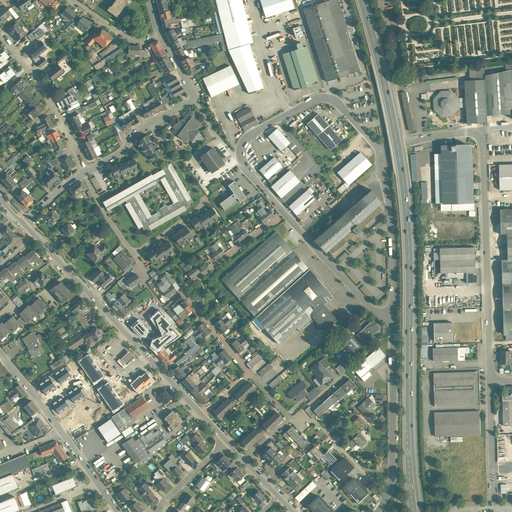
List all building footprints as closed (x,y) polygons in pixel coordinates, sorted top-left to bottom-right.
[(31,3),(28,0),(18,0),(16,2),(22,11),(26,8),(27,9),(28,8),(26,6),(31,3)] [(60,3),(54,0),(39,0),(47,5),(48,4),(55,9),(60,3)] [(110,6),(107,10),(117,17),(125,6),(116,0),(115,0),(111,7),(110,6)] [(215,0),(209,0),(213,13),(219,35),(224,33),(215,0)] [(241,0),(215,0),(224,33),(228,50),(249,43),(253,42),(241,0)] [(291,0),(259,0),(265,18),(294,9),(291,0)] [(337,0),(331,0),(303,9),(327,82),(360,71),(337,0)] [(166,1),(157,3),(159,14),(170,11),(169,5),(167,6),(166,1)] [(8,10),(5,6),(0,10),(0,18),(3,22),(12,14),(8,10)] [(76,13),(68,6),(62,13),(70,21),(76,13)] [(170,11),(159,14),(161,20),(172,17),(175,16),(174,10),(170,11)] [(172,17),(161,20),(163,28),(170,26),(170,24),(181,21),(180,19),(176,19),(175,16),(172,17)] [(79,22),(76,25),(76,26),(84,32),(89,25),(90,25),(90,24),(87,21),(86,22),(82,18),(79,22)] [(76,19),(69,26),(73,29),(76,26),(76,25),(79,22),(76,19)] [(15,24),(8,30),(12,35),(12,34),(17,40),(17,41),(26,33),(25,33),(17,23),(15,24)] [(300,26),(294,27),(296,36),(302,35),(300,26)] [(44,34),(38,27),(32,32),(37,37),(38,39),(44,34)] [(102,29),(97,35),(98,37),(95,40),(104,48),(112,38),(102,29)] [(173,32),(172,29),(165,33),(170,42),(176,38),(175,36),(181,33),(179,29),(173,32)] [(37,37),(32,32),(27,36),(31,41),(37,37)] [(90,46),(95,40),(98,37),(97,35),(94,33),(86,42),(89,45),(90,46)] [(224,33),(219,35),(220,41),(223,51),(228,50),(224,33)] [(219,35),(186,42),(187,44),(185,45),(184,45),(186,49),(220,41),(219,35)] [(177,40),(170,43),(174,49),(181,47),(177,40)] [(40,41),(28,51),(34,58),(46,48),(40,41)] [(158,41),(147,45),(149,50),(152,48),(154,52),(162,48),(158,41)] [(301,42),(296,44),(297,49),(283,54),(292,83),(291,84),(292,85),(294,90),(301,88),(302,89),(304,88),(305,88),(308,87),(311,86),(310,85),(318,82),(306,46),(303,48),(301,42)] [(249,43),(228,50),(249,94),(263,89),(249,43)] [(90,46),(89,45),(85,48),(89,53),(93,50),(90,46)] [(139,46),(128,46),(128,55),(139,55),(139,50),(139,46)] [(122,47),(108,56),(111,61),(125,52),(122,47)] [(162,48),(154,52),(156,56),(164,52),(162,48)] [(181,48),(175,51),(180,61),(187,58),(181,48)] [(4,51),(0,54),(0,53),(0,68),(8,62),(6,60),(9,57),(4,51)] [(164,52),(156,56),(156,57),(153,59),(153,60),(155,63),(158,61),(166,56),(164,52)] [(166,56),(158,61),(166,74),(174,70),(166,56)] [(191,58),(187,58),(180,61),(186,70),(193,66),(199,62),(198,59),(194,62),(191,58)] [(104,59),(94,66),(97,71),(107,64),(104,59)] [(57,64),(53,68),(53,69),(47,74),(53,81),(64,72),(57,64)] [(16,74),(9,66),(3,71),(4,72),(0,74),(0,77),(5,83),(16,74)] [(194,68),(193,66),(186,70),(189,76),(202,70),(200,66),(194,68)] [(230,66),(203,79),(211,97),(239,84),(230,66)] [(511,69),(511,70),(485,75),(485,79),(473,80),(469,80),(465,81),(466,98),(466,107),(467,123),(488,123),(487,115),(505,114),(505,115),(511,114),(511,69)] [(94,82),(105,78),(103,73),(93,77),(94,82)] [(175,76),(165,81),(168,87),(178,81),(175,76)] [(27,85),(21,79),(15,85),(11,89),(17,95),(25,87),(27,85)] [(89,80),(84,83),(89,90),(94,87),(89,80)] [(178,81),(168,87),(171,92),(181,86),(178,81)] [(159,95),(153,85),(149,87),(155,98),(159,95)] [(181,86),(171,92),(174,97),(184,92),(181,86)] [(30,93),(25,87),(18,94),(23,99),(28,94),(28,95),(30,93)] [(414,130),(406,92),(401,93),(410,131),(414,130)] [(451,92),(441,93),(435,100),(436,109),(443,115),(452,115),(458,108),(466,107),(466,98),(457,99),(451,92)] [(71,95),(60,101),(64,110),(72,106),(71,103),(73,102),(74,101),(71,95)] [(163,108),(157,98),(160,97),(159,95),(155,98),(156,99),(153,101),(154,103),(149,106),(154,113),(163,108)] [(39,104),(32,96),(30,97),(26,101),(25,102),(30,107),(33,110),(39,104)] [(95,101),(84,107),(84,106),(76,110),(78,114),(97,104),(95,101)] [(33,110),(28,115),(33,120),(36,117),(44,110),(39,104),(33,110)] [(149,106),(145,108),(144,106),(139,108),(145,118),(154,113),(149,106)] [(248,107),(235,114),(240,123),(253,116),(248,107)] [(189,112),(183,120),(182,119),(180,122),(179,121),(176,124),(175,124),(173,127),(175,128),(172,132),(178,136),(179,135),(182,137),(182,136),(187,140),(189,139),(191,141),(194,137),(194,136),(194,135),(193,134),(194,133),(196,135),(199,131),(196,129),(198,126),(197,124),(199,122),(195,119),(196,118),(195,116),(194,115),(193,111),(189,112)] [(139,122),(133,112),(129,114),(130,117),(125,119),(130,127),(139,122)] [(78,114),(69,119),(73,128),(81,124),(85,122),(82,117),(80,118),(78,114)] [(328,125),(318,114),(306,124),(317,136),(328,125)] [(253,116),(240,123),(244,131),(257,124),(253,116)] [(50,119),(48,120),(47,117),(40,120),(42,124),(45,130),(53,126),(50,119)] [(130,127),(125,119),(122,121),(121,120),(118,122),(117,122),(122,131),(130,127)] [(91,130),(88,123),(82,126),(83,129),(86,128),(88,132),(90,131),(89,131),(91,130)] [(42,124),(35,128),(38,133),(44,130),(45,130),(42,124)] [(82,126),(81,124),(73,128),(78,137),(88,132),(86,128),(83,129),(82,126)] [(341,140),(328,125),(317,136),(330,150),(341,140)] [(206,128),(201,131),(206,138),(211,135),(206,128)] [(290,143),(277,128),(268,136),(281,151),(290,143)] [(56,131),(47,136),(49,140),(48,140),(47,141),(49,144),(51,142),(52,142),(60,138),(56,131)] [(43,134),(40,137),(39,138),(37,140),(39,143),(44,141),(46,140),(43,134)] [(157,150),(156,147),(157,147),(155,144),(152,146),(151,144),(152,143),(147,135),(143,137),(144,138),(141,139),(142,140),(138,142),(142,148),(147,156),(150,155),(153,161),(157,159),(157,158),(159,157),(159,158),(163,155),(159,149),(157,150)] [(60,138),(52,142),(54,145),(52,146),(54,150),(63,146),(60,138)] [(93,148),(89,140),(81,144),(85,152),(93,148)] [(468,145),(442,145),(444,203),(444,204),(474,203),(472,148),(468,145)] [(224,164),(212,147),(200,157),(212,173),(224,164)] [(97,156),(93,148),(85,152),(89,160),(97,156)] [(61,149),(56,151),(57,154),(55,155),(56,158),(64,154),(61,149)] [(356,156),(337,172),(348,185),(367,168),(371,165),(365,157),(360,152),(356,156)] [(28,156),(23,161),(24,161),(27,165),(29,163),(32,161),(32,160),(28,156)] [(68,156),(60,160),(66,170),(73,166),(72,163),(71,159),(70,159),(68,156)] [(282,166),(274,157),(259,170),(267,179),(282,166)] [(59,164),(56,158),(49,162),(53,166),(53,167),(59,164)] [(133,158),(125,163),(126,164),(123,165),(122,163),(119,164),(120,165),(117,166),(116,164),(110,168),(112,172),(113,174),(115,178),(121,174),(123,177),(131,173),(131,172),(138,169),(136,165),(137,165),(135,163),(136,162),(133,158)] [(142,227),(145,231),(150,229),(150,230),(186,209),(185,208),(190,206),(187,201),(190,199),(190,200),(190,199),(170,163),(169,163),(170,164),(164,167),(165,169),(163,171),(163,170),(152,176),(152,175),(103,203),(107,210),(125,200),(127,203),(126,204),(125,204),(139,228),(140,228),(139,228),(142,227)] [(9,166),(4,171),(6,173),(11,169),(14,166),(12,164),(9,166)] [(511,164),(499,165),(500,190),(511,189),(511,164)] [(6,173),(0,179),(6,185),(12,179),(9,176),(13,171),(11,169),(6,173)] [(290,170),(270,187),(281,198),(300,181),(290,170)] [(59,177),(53,171),(48,177),(53,182),(59,177)] [(48,177),(42,182),(47,188),(53,182),(48,177)] [(17,185),(12,179),(6,185),(11,191),(17,185)] [(27,180),(20,186),(23,189),(29,183),(27,180)] [(85,188),(80,181),(75,185),(80,192),(83,190),(83,191),(86,189),(85,188)] [(239,187),(234,181),(228,186),(240,202),(246,197),(241,191),(243,190),(240,186),(239,187)] [(343,184),(337,190),(340,193),(347,188),(343,184)] [(80,192),(75,185),(69,189),(73,195),(75,197),(78,195),(77,194),(80,192)] [(27,195),(21,189),(15,195),(21,201),(27,195)] [(306,190),(288,206),(296,216),(315,199),(306,190)] [(371,190),(314,241),(325,253),(328,250),(332,255),(355,234),(360,230),(360,229),(383,210),(379,205),(382,202),(371,190)] [(345,194),(341,197),(346,203),(349,199),(345,194)] [(33,201),(27,195),(21,201),(27,207),(33,201)] [(474,203),(444,204),(444,203),(441,203),(441,204),(441,211),(469,210),(470,216),(474,216),(474,203)] [(274,215),(269,209),(267,211),(263,206),(260,209),(268,220),(274,215)] [(205,215),(203,216),(201,214),(197,217),(196,216),(190,221),(193,225),(193,224),(194,226),(197,230),(202,225),(204,228),(212,223),(217,218),(215,215),(216,214),(215,212),(212,208),(205,214),(205,215)] [(268,220),(260,209),(257,211),(261,216),(259,217),(259,218),(258,218),(261,223),(263,222),(263,223),(268,220)] [(511,209),(500,210),(501,235),(499,235),(499,260),(502,260),(504,335),(505,335),(506,335),(511,334),(511,209)] [(55,210),(53,211),(52,210),(51,211),(50,210),(46,214),(47,215),(45,217),(52,224),(53,223),(54,224),(56,222),(55,221),(59,218),(60,219),(62,217),(59,214),(58,214),(55,210)] [(238,220),(229,227),(229,228),(231,231),(236,227),(238,226),(240,224),(238,220)] [(67,224),(62,229),(68,236),(74,231),(73,230),(75,229),(74,229),(77,227),(74,224),(71,226),(69,223),(68,224),(67,224)] [(12,231),(7,226),(0,232),(5,237),(12,231)] [(185,226),(181,230),(181,229),(178,231),(179,231),(173,236),(176,240),(177,241),(179,245),(186,240),(187,242),(193,237),(189,232),(188,230),(185,226)] [(248,235),(244,229),(242,230),(239,227),(238,226),(236,227),(244,238),(248,235)] [(244,238),(236,227),(231,231),(239,241),(244,238)] [(17,237),(12,231),(5,237),(11,243),(17,237)] [(107,231),(102,235),(105,240),(110,236),(107,231)] [(275,232),(221,280),(238,299),(238,298),(255,317),(251,321),(260,331),(264,328),(278,344),(297,328),(300,332),(315,319),(311,315),(323,305),(333,296),(275,232)] [(168,241),(161,247),(161,248),(159,249),(157,247),(153,250),(152,249),(146,254),(149,258),(149,257),(150,259),(153,263),(158,258),(161,261),(168,256),(174,251),(171,248),(172,247),(171,245),(168,241)] [(220,242),(217,244),(216,242),(216,243),(214,244),(212,246),(211,246),(220,257),(224,253),(220,247),(222,245),(220,242)] [(104,245),(99,250),(102,254),(107,249),(104,245)] [(95,246),(87,253),(95,262),(97,260),(98,262),(102,258),(101,257),(103,254),(102,254),(99,250),(95,246)] [(220,257),(211,246),(209,247),(210,249),(208,250),(215,260),(220,257)] [(475,247),(434,249),(435,265),(434,265),(435,279),(476,278),(475,247)] [(32,250),(24,257),(30,263),(34,260),(37,263),(40,259),(32,250)] [(131,262),(121,252),(121,253),(119,251),(118,252),(119,254),(115,258),(114,259),(115,259),(123,268),(124,269),(124,268),(130,263),(131,262)] [(23,256),(15,263),(21,269),(25,266),(28,269),(32,265),(30,263),(24,257),(23,256)] [(15,263),(14,262),(7,269),(12,275),(16,271),(19,274),(23,271),(21,269),(15,263)] [(196,266),(194,268),(190,263),(187,265),(196,275),(200,272),(196,266)] [(196,275),(187,265),(185,266),(189,271),(187,273),(191,279),(196,275)] [(7,269),(5,267),(0,272),(0,277),(2,279),(3,281),(7,277),(10,280),(14,277),(12,275),(7,269)] [(104,277),(103,275),(104,274),(99,269),(90,278),(94,283),(98,279),(100,281),(98,283),(103,288),(112,279),(108,274),(104,277)] [(154,269),(149,272),(154,280),(159,277),(154,269)] [(45,275),(42,272),(32,281),(35,284),(38,281),(41,285),(39,286),(40,287),(43,284),(44,286),(48,282),(47,281),(49,279),(49,278),(49,277),(48,276),(47,275),(46,275),(45,275)] [(126,280),(125,281),(126,282),(131,287),(141,280),(136,274),(126,280)] [(176,290),(171,283),(173,281),(168,274),(166,274),(165,275),(160,279),(163,283),(172,294),(176,290)] [(123,277),(117,283),(120,286),(126,282),(125,281),(126,280),(123,277)] [(25,280),(15,287),(19,292),(29,285),(25,280)] [(66,288),(60,282),(56,286),(55,285),(50,290),(51,289),(60,299),(59,300),(60,299),(63,302),(62,303),(67,299),(68,300),(73,295),(67,288),(66,288)] [(172,294),(163,283),(161,285),(165,290),(163,292),(167,297),(172,294)] [(123,294),(117,300),(121,305),(123,303),(124,305),(125,304),(129,301),(123,294)] [(180,295),(174,299),(177,303),(183,298),(180,295)] [(47,308),(39,298),(34,302),(42,312),(47,308)] [(82,298),(68,310),(73,316),(75,315),(82,310),(89,305),(82,298)] [(117,300),(113,304),(110,301),(107,298),(106,300),(111,305),(111,306),(117,312),(122,306),(121,305),(117,300)] [(181,303),(173,309),(177,314),(188,305),(184,300),(182,302),(181,303)] [(42,312),(34,302),(29,306),(36,314),(36,315),(37,316),(42,312)] [(36,314),(29,306),(28,305),(23,310),(32,319),(36,315),(36,314)] [(89,305),(82,310),(75,315),(84,329),(85,328),(89,326),(89,325),(83,316),(92,309),(89,305)] [(141,321),(139,319),(129,325),(146,344),(157,334),(152,328),(161,319),(171,330),(156,344),(155,342),(150,347),(156,355),(162,350),(160,348),(163,346),(167,342),(181,329),(171,318),(159,305),(154,310),(144,319),(143,317),(141,318),(143,320),(141,321)] [(188,305),(177,314),(180,317),(181,318),(186,314),(192,310),(188,305)] [(326,309),(323,305),(311,315),(315,319),(324,330),(336,320),(329,312),(330,311),(327,308),(326,309)] [(122,306),(117,312),(122,318),(130,311),(127,308),(125,310),(122,306)] [(32,319),(23,310),(19,314),(21,316),(25,321),(27,323),(32,319)] [(177,314),(171,318),(175,322),(176,322),(178,320),(177,319),(180,317),(177,314)] [(134,315),(128,319),(131,323),(137,320),(134,315)] [(16,320),(12,316),(8,320),(16,329),(21,325),(20,325),(16,320)] [(180,317),(177,319),(178,320),(176,322),(181,328),(185,325),(181,321),(183,320),(181,318),(180,317)] [(222,321),(221,319),(215,324),(218,328),(229,320),(227,317),(222,321)] [(365,326),(373,334),(380,328),(373,319),(365,326)] [(16,329),(8,320),(3,324),(9,331),(10,332),(11,334),(16,329)] [(229,320),(218,328),(222,333),(228,328),(226,326),(231,322),(229,320)] [(9,331),(3,324),(2,322),(0,323),(0,330),(5,336),(10,332),(9,331)] [(89,325),(89,326),(85,328),(88,333),(83,336),(81,333),(66,343),(71,351),(86,341),(89,346),(96,342),(103,337),(97,328),(96,327),(98,326),(95,322),(94,323),(93,323),(89,325)] [(452,322),(434,323),(434,341),(453,341),(452,322)] [(206,328),(203,323),(193,331),(192,333),(193,333),(193,334),(195,337),(206,328)] [(365,326),(356,335),(364,343),(373,334),(365,326)] [(206,328),(195,337),(198,339),(203,335),(204,337),(208,334),(210,332),(206,328)] [(34,332),(25,337),(26,338),(23,340),(29,350),(28,351),(30,350),(33,356),(39,352),(38,352),(38,351),(38,350),(37,348),(40,346),(35,339),(38,338),(34,332)] [(350,336),(339,346),(345,353),(344,354),(348,358),(360,346),(353,339),(350,336)] [(192,339),(190,337),(187,339),(190,343),(189,343),(193,347),(196,344),(192,339)] [(237,339),(231,344),(234,349),(245,340),(243,337),(238,341),(237,339)] [(14,340),(8,344),(12,349),(18,345),(14,340)] [(245,340),(234,349),(238,353),(244,348),(243,347),(248,342),(247,342),(245,340)] [(193,347),(185,353),(186,354),(176,362),(178,365),(184,360),(200,347),(196,344),(193,347)] [(200,347),(184,360),(187,364),(203,351),(200,347)] [(466,347),(459,348),(459,347),(458,347),(458,348),(459,360),(465,360),(464,353),(466,353),(466,347)] [(368,370),(386,356),(379,348),(353,368),(364,381),(372,375),(368,370)] [(443,348),(433,349),(434,361),(459,360),(458,348),(443,348)] [(162,350),(156,355),(162,360),(168,354),(163,349),(162,350)] [(224,350),(218,355),(219,356),(214,360),(216,363),(227,354),(224,350)] [(129,351),(121,358),(127,365),(135,357),(129,351)] [(511,351),(501,351),(501,364),(511,364),(511,351)] [(253,358),(246,364),(250,368),(263,357),(259,352),(253,358)] [(168,354),(162,360),(166,365),(174,358),(173,357),(172,358),(168,354)] [(227,354),(216,363),(218,365),(218,366),(222,370),(227,366),(225,364),(231,359),(227,354)] [(278,356),(269,363),(272,367),(281,360),(278,356)] [(330,364),(324,357),(318,362),(324,369),(330,364)] [(62,358),(50,366),(52,369),(64,361),(64,360),(62,358)] [(121,358),(120,358),(117,361),(124,368),(127,365),(121,358)] [(64,361),(52,369),(54,372),(42,379),(41,378),(33,385),(51,408),(54,406),(82,388),(66,364),(64,361)] [(324,369),(318,362),(312,367),(320,376),(316,379),(322,385),(331,377),(324,369)] [(178,366),(172,371),(176,376),(182,371),(182,370),(186,366),(182,363),(178,366)] [(269,363),(258,372),(262,377),(272,367),(269,363)] [(340,364),(335,369),(340,375),(346,370),(340,364)] [(218,365),(213,370),(217,375),(222,370),(218,366),(218,365)] [(182,371),(176,376),(180,380),(187,375),(191,372),(188,368),(183,371),(182,371)] [(190,374),(182,381),(186,386),(197,375),(203,370),(201,368),(197,371),(194,374),(192,372),(190,374)] [(288,368),(279,375),(283,379),(292,372),(288,368)] [(197,375),(186,386),(190,390),(197,384),(198,384),(202,380),(199,378),(205,372),(203,370),(197,375)] [(474,372),(434,373),(435,406),(475,405),(474,372)] [(279,375),(268,385),(272,389),(283,379),(279,375)] [(349,379),(340,387),(346,393),(351,388),(353,391),(357,388),(349,379)] [(197,385),(191,391),(195,395),(206,385),(202,380),(198,384),(197,386),(197,385)] [(302,380),(293,388),(294,389),(288,394),(291,398),(291,399),(292,399),(294,397),(298,401),(305,395),(302,391),(307,386),(302,380)] [(255,388),(249,382),(244,386),(250,393),(255,388)] [(25,392),(19,385),(13,390),(14,391),(7,397),(11,401),(18,396),(19,397),(25,392)] [(139,385),(126,394),(131,401),(144,392),(139,385)] [(206,385),(195,395),(199,400),(205,394),(202,391),(204,390),(205,390),(208,387),(206,385)] [(250,393),(244,386),(239,391),(245,397),(250,393)] [(316,391),(310,396),(313,399),(320,393),(315,387),(313,389),(316,391)] [(340,387),(331,395),(337,401),(341,396),(344,399),(348,396),(346,393),(340,387)] [(82,388),(54,406),(65,421),(92,403),(82,388)] [(92,403),(65,421),(75,435),(124,403),(114,389),(92,403)] [(169,395),(165,390),(158,396),(165,404),(171,398),(169,395)] [(245,397),(239,391),(234,395),(235,395),(239,400),(240,402),(245,397)] [(205,394),(199,400),(203,404),(213,395),(210,392),(206,395),(205,394)] [(149,407),(142,397),(144,396),(142,394),(136,398),(137,400),(124,409),(118,413),(112,417),(111,417),(118,427),(127,421),(149,407)] [(331,395),(322,402),(328,409),(333,404),(336,407),(339,404),(337,401),(331,395)] [(375,405),(368,398),(358,407),(367,417),(374,411),(372,408),(375,405)] [(229,400),(228,399),(223,403),(229,409),(234,405),(233,405),(229,400)] [(511,400),(503,401),(503,426),(511,425),(511,400)] [(31,401),(23,407),(31,416),(36,412),(39,410),(31,401)] [(328,409),(322,402),(313,410),(315,413),(317,415),(318,416),(321,414),(324,417),(330,412),(328,409)] [(4,403),(0,405),(0,407),(5,414),(7,413),(9,411),(6,407),(6,406),(4,403)] [(229,409),(223,403),(218,408),(224,414),(229,409)] [(224,414),(218,408),(213,412),(219,418),(224,414)] [(182,421),(173,411),(164,419),(170,425),(169,425),(173,429),(182,421)] [(480,411),(434,412),(435,436),(481,435),(480,411)] [(277,412),(272,416),(278,423),(283,419),(277,412)] [(17,425),(7,413),(0,418),(0,424),(8,435),(19,426),(17,424),(17,425)] [(272,416),(267,421),(273,427),(278,423),(272,416)] [(112,418),(110,419),(104,423),(98,428),(98,427),(98,428),(100,431),(101,433),(104,436),(104,437),(107,442),(108,442),(114,438),(114,437),(120,433),(121,432),(122,432),(118,427),(111,417),(112,418)] [(367,425),(359,417),(353,422),(358,427),(355,430),(358,434),(367,425)] [(49,431),(39,418),(34,422),(30,425),(37,434),(41,431),(44,435),(49,431)] [(32,419),(25,425),(27,428),(30,425),(34,422),(32,419)] [(127,421),(118,427),(122,432),(128,428),(130,426),(127,421)] [(267,421),(262,426),(266,430),(268,432),(273,427),(267,421)] [(262,426),(257,431),(261,435),(266,430),(262,426)] [(300,435),(291,427),(283,435),(287,439),(290,436),(295,440),(300,435)] [(255,429),(251,433),(256,440),(261,435),(257,431),(255,429)] [(158,430),(146,438),(144,435),(139,438),(149,452),(151,455),(153,454),(155,452),(167,443),(158,430)] [(251,433),(246,438),(252,444),(256,440),(251,433)] [(186,434),(181,439),(186,444),(191,439),(186,434)] [(205,443),(196,434),(191,438),(197,444),(194,447),(201,454),(207,448),(204,444),(205,443)] [(309,443),(301,434),(295,440),(292,442),(296,447),(298,444),(303,449),(309,443)] [(367,442),(358,434),(348,443),(353,448),(357,444),(361,448),(367,442)] [(317,435),(311,440),(314,443),(319,438),(317,435)] [(139,438),(135,441),(132,437),(122,444),(135,463),(138,461),(136,458),(139,456),(141,458),(149,452),(139,438)] [(246,438),(241,443),(247,449),(252,444),(246,438)] [(67,457),(56,441),(39,448),(43,456),(53,451),(60,461),(67,457)] [(323,455),(315,446),(310,451),(314,455),(310,458),(314,463),(322,455),(323,455)] [(276,454),(270,447),(262,454),(269,461),(276,454)] [(336,459),(328,450),(323,455),(322,455),(327,460),(325,462),(329,466),(336,459)] [(149,452),(141,458),(142,461),(151,455),(149,452)] [(193,457),(188,452),(182,458),(189,465),(195,460),(192,457),(193,457)] [(283,459),(277,453),(276,454),(269,461),(268,461),(270,463),(271,463),(275,468),(283,459)] [(26,454),(0,464),(0,478),(31,466),(26,454)] [(177,460),(171,454),(168,457),(170,459),(174,463),(177,460)] [(223,456),(216,462),(220,467),(223,471),(228,465),(230,463),(223,456)] [(174,463),(170,459),(164,464),(168,467),(166,469),(170,473),(171,472),(176,466),(177,466),(174,463)] [(43,464),(38,467),(40,473),(46,471),(43,464)] [(176,466),(171,472),(176,477),(182,472),(177,466),(176,466)] [(38,467),(31,469),(34,476),(40,473),(38,467)] [(233,470),(227,476),(232,480),(234,478),(237,482),(243,475),(241,472),(237,467),(233,470)] [(282,474),(281,474),(283,477),(286,480),(286,479),(288,482),(295,475),(288,467),(287,469),(282,474)] [(169,478),(160,469),(154,474),(158,478),(158,479),(160,481),(164,477),(167,480),(169,478)] [(295,475),(288,482),(294,488),(298,484),(301,481),(295,475)] [(73,477),(52,485),(56,495),(77,486),(73,477)] [(160,481),(156,484),(162,491),(166,487),(168,484),(166,482),(167,480),(164,477),(160,481)] [(202,477),(196,486),(203,491),(209,482),(205,479),(202,477)] [(353,477),(342,487),(349,494),(358,503),(368,494),(367,493),(368,492),(353,477)] [(148,488),(143,484),(139,488),(144,493),(142,495),(144,496),(150,490),(148,488)] [(118,492),(117,493),(123,501),(130,497),(124,489),(123,489),(118,492)] [(144,496),(143,497),(150,503),(156,497),(153,494),(150,490),(144,496)] [(261,494),(258,491),(252,497),(259,504),(265,498),(261,494)] [(195,499),(188,494),(183,501),(187,504),(190,506),(195,499)] [(318,495),(307,505),(313,511),(314,511),(332,511),(333,510),(318,495)] [(93,497),(86,500),(83,502),(82,500),(77,502),(81,511),(85,511),(90,510),(90,511),(93,510),(97,509),(93,497)] [(64,511),(61,502),(38,511),(37,511),(64,511)] [(136,502),(129,507),(132,511),(142,511),(136,502)]
